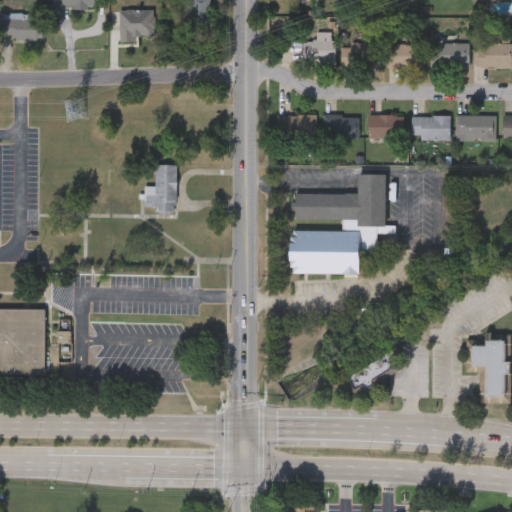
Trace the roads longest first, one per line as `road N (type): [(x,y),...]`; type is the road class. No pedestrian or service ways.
road 1 (tertiary): [(244,0),(243,511)]
road 2 (residential): [(511,94),(331,96),(244,69)]
road 3 (primary): [(243,471),(511,480)]
road 4 (residential): [(244,69),(0,78)]
road 5 (primary): [(243,427),(0,422)]
road 6 (primary): [(380,429),(243,427)]
